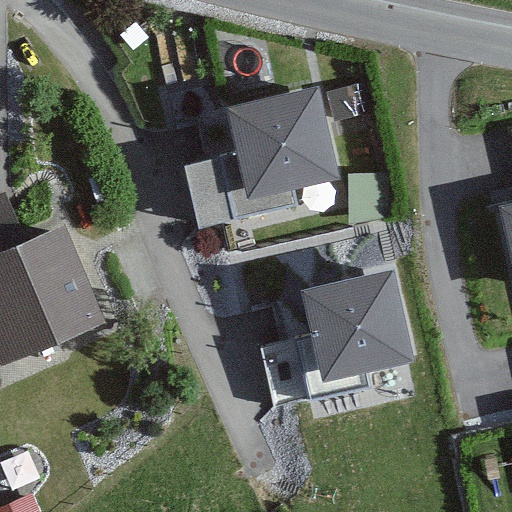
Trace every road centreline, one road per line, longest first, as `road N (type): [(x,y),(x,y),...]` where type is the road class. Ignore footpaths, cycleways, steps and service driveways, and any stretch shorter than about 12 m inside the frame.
road 1 (unknown): [(459,36),(458,191),(479,379)]
road 2 (unclassified): [(287,0),(511,47)]
